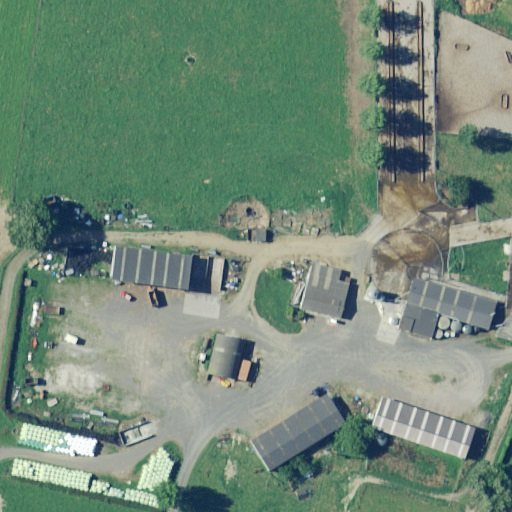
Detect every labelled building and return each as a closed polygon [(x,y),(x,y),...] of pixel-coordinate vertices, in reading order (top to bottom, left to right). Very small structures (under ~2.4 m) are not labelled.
[(190,255),(114,246),(110,281),(186,290),(190,255)] [(300,309),(329,316),(340,320),(349,285),(337,282),(340,272),(312,264),(300,309)] [(403,316),(399,329),(432,339),(435,328),(438,316),(462,323),(487,330),(496,302),(414,278),(407,302),(403,316)] [(380,305),(385,296),(369,287),(364,296),(380,305)] [(438,316),(435,328),(458,334),(462,323),(438,316)] [(244,342),(219,335),(209,374),(235,380),(244,342)] [(346,424),(327,394),(250,442),(269,472),(346,424)] [(475,429),(381,398),(371,428),(464,459),(475,429)]
